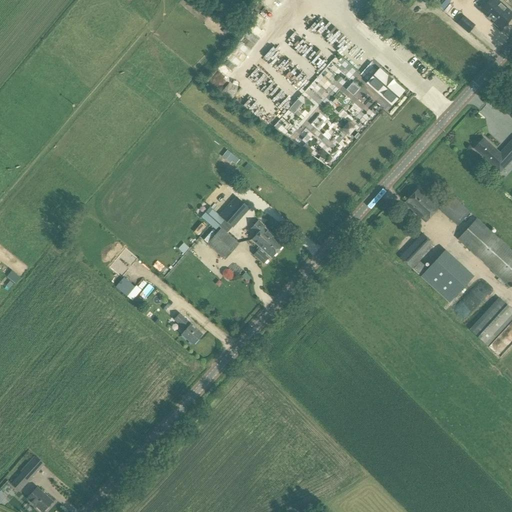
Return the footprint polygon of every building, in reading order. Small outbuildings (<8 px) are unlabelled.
[(495,0),(490,0),(481,10),(494,22),(493,23),(500,29),(511,16),(511,13),(506,9),(506,10),(495,0)] [(464,17),(457,24),(468,33),(474,26),(464,17)] [(379,71),(369,83),(391,103),(402,91),(379,71)] [(483,138),(474,149),(500,173),(511,159),(511,139),(500,154),(483,138)] [(239,161),(228,151),(223,157),(222,158),(230,164),(230,163),(232,162),(235,165),(239,161)] [(418,188),(404,203),(425,222),(438,207),(418,188)] [(452,195),(438,209),(456,226),(469,212),(452,195)] [(224,207),(229,200),(224,196),(219,203),(224,207)] [(236,197),(219,215),(233,227),(249,209),(236,197)] [(210,208),(199,219),(205,224),(207,222),(216,230),(219,226),(224,220),(218,214),(211,208),(210,208)] [(224,220),(219,226),(221,228),(222,227),(227,233),(232,227),(224,220)] [(511,253),(476,220),(457,240),(509,288),(511,284),(511,253)] [(258,221),(252,228),(258,233),(252,240),(262,248),(260,250),(255,256),(263,263),(268,258),(265,255),(267,253),(271,257),(283,244),(264,227),(258,221)] [(221,228),(207,244),(225,260),(240,244),(227,233),(221,228)] [(422,233),(399,257),(412,269),(419,261),(435,245),(422,233)] [(184,254),(188,248),(184,244),(179,249),(184,254)] [(420,277),(418,280),(443,301),(465,280),(464,278),(469,273),(466,270),(467,269),(445,251),(428,269),(420,277)] [(428,269),(419,261),(412,269),(420,277),(428,269)] [(223,276),(227,280),(231,280),(233,277),(233,274),(228,270),(225,270),(223,272),(223,276)] [(126,281),(123,278),(115,287),(119,290),(126,281)] [(134,287),(126,297),(131,301),(141,290),(136,286),(134,287)] [(511,307),(498,294),(468,327),(485,342),(511,313),(511,307)] [(181,313),(174,320),(186,331),(183,334),(193,344),(203,334),(193,324),(181,313)] [(24,471),(11,484),(19,492),(45,464),(38,457),(24,471)] [(37,487),(27,497),(42,511),(44,510),(44,511),(46,511),(48,508),(48,506),(52,501),(37,487)]
